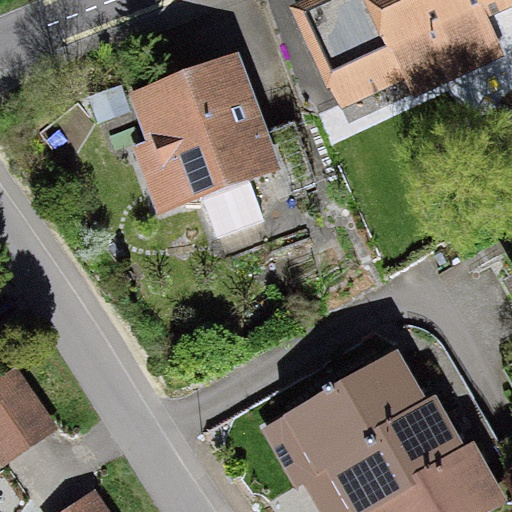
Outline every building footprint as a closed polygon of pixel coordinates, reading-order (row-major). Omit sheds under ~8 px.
[(328,0),(301,13),(342,104),(406,74),(415,93),(499,54),(483,19),(510,7),(506,0),(328,0)] [(176,199),(269,165),(280,197),(315,184),(293,123),(258,136),(233,68),(141,102),(176,199)] [(407,380),(394,357),(290,418),(320,470),(328,465),(425,410),(407,380)] [(511,364),(503,370),(511,385),(511,364)] [(12,374),(0,382),(0,451),(4,458),(49,427),(12,374)] [(425,410),(328,465),(355,511),(365,511),(367,511),(463,456),(448,431),(433,405),(425,410)] [(463,456),(367,511),(486,511),(501,503),(488,481),(471,451),(463,456)] [(101,511),(94,501),(77,511),(101,511)]
